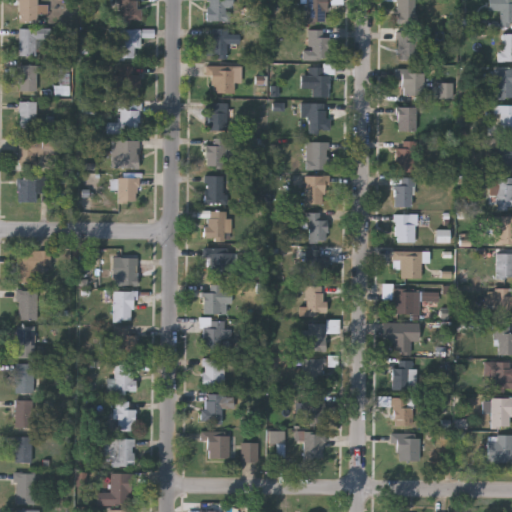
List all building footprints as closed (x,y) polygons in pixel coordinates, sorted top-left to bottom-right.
[(19,19),(19,0),(37,0),(37,19),(19,19)] [(118,20),(118,0),(140,0),(140,20),(118,20)] [(231,0),(231,19),(206,19),(206,0),(231,0)] [(343,0),(343,3),(326,3),(326,21),(306,21),(306,0),(343,0)] [(415,0),(415,23),(396,23),(396,0),(415,0)] [(511,0),(511,1),(511,21),(511,25),(499,25),(499,0),(511,0)] [(50,26),(50,38),(36,38),(36,54),(18,54),(18,26),(50,26)] [(228,27),(228,32),(239,32),(239,42),(225,42),(225,56),(207,56),(207,27),(228,27)] [(153,28),(153,35),(140,35),(140,46),(134,46),(134,58),(114,58),(114,28),(153,28)] [(329,28),(329,57),(308,57),(308,28),(329,28)] [(417,30),(417,58),(395,58),(395,30),(417,30)] [(511,60),(497,60),(499,32),(511,32),(511,60)] [(19,90),(19,64),(36,64),(36,90),(19,90)] [(138,95),(116,95),(116,65),(138,65),(138,95)] [(208,92),(208,65),(233,65),(233,91),(208,92)] [(329,95),(309,95),(308,65),(329,65),(329,95)] [(494,67),(511,67),(511,96),(494,96),(494,67)] [(398,93),(398,68),(422,68),(422,93),(398,93)] [(36,100),(36,127),(18,127),(18,100),(36,100)] [(139,133),(107,133),(107,122),(118,122),(118,101),(139,101),(139,133)] [(207,130),(207,101),(225,101),(225,130),(207,130)] [(307,128),(307,101),(328,101),(328,128),(307,128)] [(511,112),(511,133),(497,133),(497,104),(511,104),(511,112)] [(415,130),(396,130),(396,106),(415,106),(415,130)] [(206,166),(206,137),(225,137),(225,166),(206,166)] [(17,138),(53,138),(53,154),(35,154),(35,164),(17,164),(17,138)] [(137,167),(112,167),(112,140),(137,140),(137,167)] [(329,140),(329,169),(305,169),(305,140),(329,140)] [(511,149),(511,170),(498,170),(499,141),(511,141),(510,149),(511,149)] [(414,142),(414,170),(395,170),(395,142),(414,142)] [(137,200),(115,200),(115,175),(137,175),(137,200)] [(203,203),(203,175),(225,175),(225,203),(203,203)] [(328,175),(328,192),(323,192),(323,205),(304,205),(304,175),(328,175)] [(16,198),(16,176),(49,176),(49,198),(16,198)] [(393,176),(413,176),(413,206),(393,206),(393,176)] [(511,177),(511,208),(495,208),(495,177),(511,177)] [(226,210),(226,238),(205,238),(205,210),(226,210)] [(307,242),(307,212),(327,212),(327,242),(307,242)] [(415,213),(415,241),(393,241),(393,213),(415,213)] [(511,243),(494,243),(494,216),(511,216),(511,243)] [(50,265),(38,265),(38,281),(16,281),(16,255),(28,255),(28,249),(50,249),(50,265)] [(210,275),(210,258),(201,258),(201,249),(231,249),(231,275),(210,275)] [(420,278),(400,278),(400,268),(392,268),(392,250),(420,250),(420,278)] [(496,253),(511,253),(511,278),(496,278),(496,253)] [(137,286),(116,286),(116,257),(137,257),(137,286)] [(326,257),(326,277),(305,277),(305,257),(326,257)] [(202,303),(197,303),(197,291),(209,291),(209,285),(230,285),(230,312),(202,312),(202,303)] [(324,315),(299,315),(299,305),(305,305),(305,286),(324,286),(324,315)] [(511,319),(495,319),(495,287),(511,287),(511,319)] [(418,313),(393,313),(393,288),(418,288),(418,313)] [(36,289),(36,319),(16,319),(16,289),(36,289)] [(113,319),(113,290),(133,290),(133,319),(113,319)] [(231,327),(231,350),(200,350),(200,318),(224,318),(224,327),(231,327)] [(417,322),(417,350),(390,350),(390,322),(417,322)] [(324,352),(299,351),(301,323),(328,324),(328,328),(337,329),(337,331),(325,331),(324,352)] [(495,324),(511,324),(511,354),(495,354),(495,324)] [(15,356),(15,325),(34,325),(34,356),(15,356)] [(113,356),(113,327),(135,327),(135,356),(113,356)] [(223,385),(201,385),(201,357),(223,357),(223,385)] [(323,425),(303,424),(304,358),(322,358),(321,401),(324,401),(323,425)] [(393,389),(393,359),(412,359),(412,389),(393,389)] [(511,360),(511,389),(493,389),(493,360),(511,360)] [(33,391),(14,391),(14,362),(33,362),(33,391)] [(113,377),(113,362),(133,362),(133,393),(107,393),(107,377),(113,377)] [(203,393),(222,393),(222,423),(203,423),(203,393)] [(511,395),(511,426),(491,426),(491,412),(489,412),(489,395),(511,395)] [(412,397),(412,424),(390,424),(390,397),(412,397)] [(32,399),(32,426),(14,426),(14,399),(32,399)] [(134,400),(134,430),(114,430),(114,400),(134,400)] [(323,430),(323,458),(302,458),(302,430),(323,430)] [(228,432),(228,460),(207,459),(207,440),(200,440),(200,432),(228,432)] [(418,460),(397,460),(397,441),(390,441),(390,432),(418,432),(418,460)] [(496,434),(511,434),(511,462),(487,462),(487,440),(496,440),(496,434)] [(13,463),(13,435),(30,435),(30,463),(13,463)] [(134,437),(134,465),(108,465),(108,437),(134,437)] [(239,441),(258,441),(258,462),(239,462),(239,441)] [(34,471),(34,503),(14,503),(14,471),(34,471)] [(110,490),(110,472),(129,472),(129,504),(96,504),(96,490),(110,490)]
